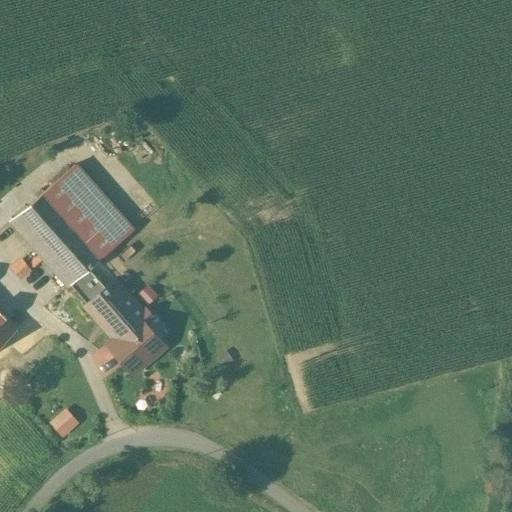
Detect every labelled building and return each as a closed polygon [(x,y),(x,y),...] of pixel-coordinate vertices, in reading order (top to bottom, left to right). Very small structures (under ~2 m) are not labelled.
[(85,177),(75,165),(51,186),(61,198),(85,177)] [(85,177),(61,198),(51,186),(11,221),(43,258),(43,259),(68,287),(89,269),(89,268),(132,231),(85,177)] [(89,269),(71,285),(86,303),(105,287),(89,269)] [(86,303),(84,305),(113,338),(117,342),(147,315),(143,311),(115,279),(105,287),(86,303)] [(147,315),(117,342),(113,338),(106,343),(116,354),(121,355),(133,368),(138,369),(164,346),(142,321),(148,316),(147,315)] [(0,339),(12,330),(0,316),(0,339)] [(66,406),(49,420),(62,436),(79,422),(66,406)]
